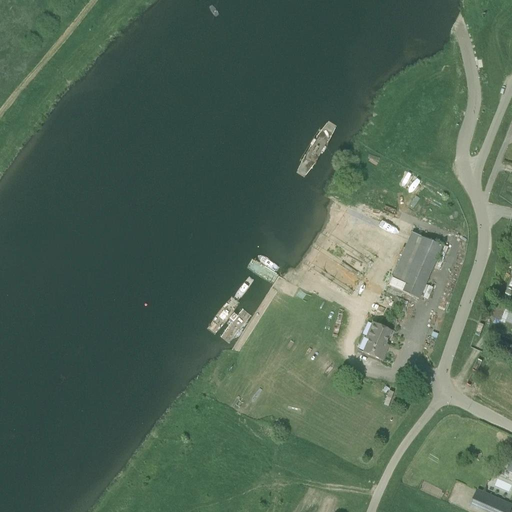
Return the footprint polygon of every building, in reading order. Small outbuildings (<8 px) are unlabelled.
[(411,234),(388,288),(418,301),(441,248),(411,234)] [(511,325),(511,311),(505,308),(499,319),(511,325)] [(390,333),(372,325),(366,340),(369,341),(363,354),(381,362),(386,351),(383,350),(390,333)] [(242,411),(244,409),(241,407),(245,400),(241,398),(236,408),(242,411)] [(482,511),(510,511),(511,508),(511,506),(477,491),(471,507),(482,511)]
